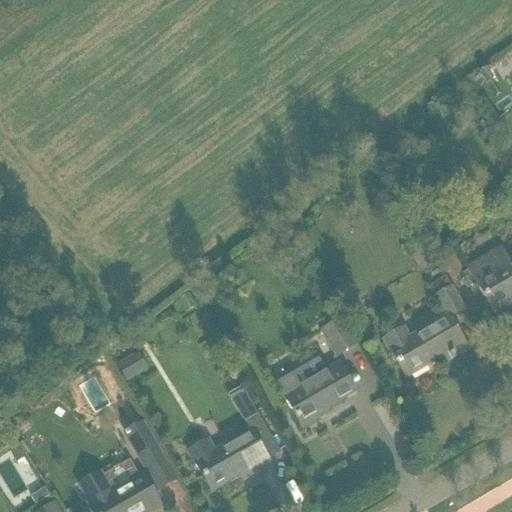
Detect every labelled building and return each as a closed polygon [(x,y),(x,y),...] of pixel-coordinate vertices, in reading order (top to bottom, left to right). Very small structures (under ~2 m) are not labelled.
[(374,208),(373,212),(374,216),(379,218),(383,216),(385,212),(383,208),(378,206),(374,208)] [(501,248),(467,267),(494,313),(511,303),(509,300),(511,297),(511,257),(509,260),(501,248)] [(404,328),(384,339),(406,378),(447,354),(451,361),(467,352),(449,320),(464,311),(451,287),(430,299),(441,318),(409,336),(404,328)] [(166,313),(159,318),(163,323),(170,319),(166,313)] [(320,332),(335,360),(355,349),(339,321),(320,332)] [(134,355),(116,366),(123,378),(141,367),(134,355)] [(277,383),(302,428),(319,419),(317,415),(355,394),(338,364),(310,380),(303,368),(277,383)] [(270,467),(266,460),(277,454),(256,419),(244,426),(250,434),(214,456),(207,443),(189,454),(211,491),(250,469),(254,476),(258,474),(258,473),(268,466),(269,467),(270,467)] [(142,426),(125,435),(149,477),(165,467),(142,426)] [(100,475),(79,487),(91,509),(89,510),(89,511),(153,511),(161,508),(144,478),(112,496),(100,475)]
